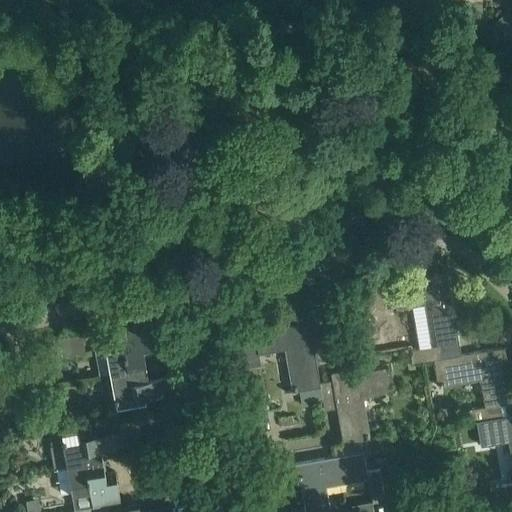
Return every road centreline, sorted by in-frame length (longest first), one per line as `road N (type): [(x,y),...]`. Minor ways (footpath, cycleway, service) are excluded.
road 1 (residential): [(511,291),(456,244),(201,289)]
road 2 (residential): [(227,511),(226,438),(201,289)]
road 3 (residential): [(201,289),(0,325)]
